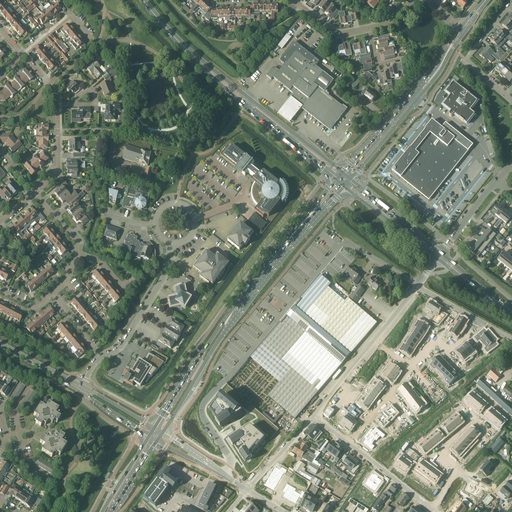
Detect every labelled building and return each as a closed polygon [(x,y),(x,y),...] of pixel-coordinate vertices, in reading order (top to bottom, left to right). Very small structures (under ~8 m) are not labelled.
[(52,0),(53,0),(56,4),(51,7),(56,13),(61,9),(58,6),(61,4),(57,0),(52,0)] [(194,9),(203,0),(202,0),(190,0),(189,1),(192,3),(190,5),(194,9)] [(201,10),(207,4),(203,0),(192,11),(190,13),(192,15),(194,13),(199,8),(201,10)] [(330,5),(327,3),(328,1),(326,0),(323,0),(318,7),(321,10),(320,11),(324,14),(325,12),(330,5)] [(373,10),(379,3),(374,0),(367,0),(365,3),(373,10)] [(463,8),(467,3),(463,0),(458,0),(459,0),(457,3),(463,8)] [(207,4),(201,10),(206,15),(204,17),(209,22),(213,10),(211,9),(212,9),(207,4)] [(253,13),(260,13),(259,4),(253,5),(250,5),(250,10),(250,16),(253,16),(253,13)] [(274,19),(274,13),(278,13),(278,8),(280,8),(279,4),(271,4),(272,13),(272,19),(274,19)] [(324,14),(325,12),(328,15),(327,16),(330,19),(331,18),(334,20),(338,15),(338,13),(339,12),(334,8),(335,6),(331,4),(330,5),(325,12),(324,14)] [(56,13),(51,7),(49,5),(47,7),(46,6),(44,8),(47,11),(52,17),(56,13)] [(5,19),(11,14),(7,9),(1,14),(1,15),(4,19),(5,19)] [(217,18),(223,18),(223,9),(217,9),(217,10),(213,10),(211,19),(217,19),(217,18)] [(250,16),(250,10),(247,10),(247,9),(241,9),(241,18),(250,18),(250,16)] [(47,21),(52,17),(47,11),(42,15),(47,21)] [(345,18),(344,12),(338,13),(341,25),(343,24),(343,25),(348,24),(348,23),(352,22),(352,21),(358,20),(357,14),(350,15),(351,16),(345,18)] [(9,23),(14,18),(11,14),(5,19),(9,23)] [(47,21),(42,15),(40,17),(38,15),(33,19),(38,24),(40,22),(42,25),(47,21)] [(13,28),(18,23),(16,21),(18,19),(16,17),(14,18),(9,23),(12,28),(13,28)] [(501,25),(507,30),(511,34),(511,32),(511,30),(511,29),(511,27),(511,26),(506,21),(501,25)] [(17,32),(22,28),(21,26),(23,25),(20,22),(18,23),(13,28),(12,28),(16,33),(17,33),(17,32)] [(64,35),(72,29),(68,24),(62,29),(60,27),(55,31),(57,34),(61,31),(64,35)] [(17,33),(20,37),(24,34),(26,37),(29,34),(27,31),(26,32),(22,28),(17,32),(17,33)] [(70,39),(76,34),(72,29),(64,35),(63,36),(65,38),(68,36),(70,39)] [(511,38),(509,36),(505,33),(503,35),(498,31),(494,36),(501,41),(501,42),(503,44),(507,39),(511,43),(511,38)] [(72,45),(80,38),(76,34),(70,39),(72,41),(70,43),(72,45)] [(282,49),(290,36),(285,34),(277,47),(282,49)] [(389,39),(387,39),(387,38),(389,37),(388,35),(378,38),(378,41),(379,45),(377,46),(378,50),(384,49),(384,48),(388,47),(388,44),(390,43),(389,39)] [(499,48),(503,44),(501,42),(501,41),(494,36),(490,40),(495,45),(494,48),(503,56),(505,54),(499,48)] [(52,46),(54,44),(48,37),(46,39),(52,46)] [(80,38),(72,45),(74,47),(76,46),(78,48),(83,43),(80,38)] [(359,56),(360,59),(366,58),(370,57),(370,54),(367,55),(364,43),(361,44),(361,43),(357,44),(357,45),(353,46),(354,51),(360,50),(361,55),(359,56)] [(334,81),(320,70),(315,66),(318,63),(294,44),(278,65),(282,68),(279,72),(273,68),(266,77),(270,80),(272,78),(293,94),(283,106),(278,113),(289,122),(295,116),(302,107),(329,129),(345,109),(324,93),(334,81)] [(352,55),(349,44),(347,44),(342,45),(342,46),(338,46),(338,48),(335,48),(336,54),(340,53),(339,52),(345,51),(346,57),(352,55)] [(38,58),(44,53),(40,48),(41,47),(39,45),(35,48),(37,50),(34,53),(38,58)] [(384,48),(384,49),(385,52),(383,53),(384,60),(390,59),(389,56),(394,55),(393,51),(396,51),(395,46),(388,47),(384,48)] [(486,61),(493,53),(487,47),(479,55),(486,61)] [(42,62),(48,57),(50,55),(49,54),(46,56),(44,53),(38,58),(42,62)] [(500,74),(506,67),(508,65),(504,61),(509,55),(506,53),(504,56),(503,57),(501,60),(495,65),(497,67),(495,70),(500,74)] [(46,67),(52,62),(48,57),(42,62),(46,67)] [(366,58),(360,59),(359,59),(360,65),(365,64),(367,69),(365,70),(366,73),(372,72),(371,69),(372,68),(372,64),(371,59),(370,57),(366,58)] [(52,62),(46,67),(50,72),(54,69),(56,71),(60,67),(57,63),(54,65),(52,62)] [(100,67),(95,62),(87,69),(92,75),(93,73),(98,78),(100,76),(100,77),(101,76),(100,76),(106,71),(102,66),(100,67)] [(511,71),(509,70),(511,66),(511,65),(509,63),(508,65),(500,74),(499,75),(502,77),(503,76),(505,78),(511,71)] [(391,79),(395,78),(394,76),(398,75),(396,64),(392,65),(392,67),(388,68),(388,70),(391,79)] [(19,77),(24,84),(29,80),(30,81),(34,78),(26,69),(22,72),(24,75),(23,76),(21,75),(19,77)] [(391,79),(388,70),(384,71),(385,73),(381,74),(378,75),(380,85),(392,83),(391,79)] [(366,83),(371,77),(366,73),(362,79),(366,83)] [(105,96),(110,94),(113,93),(109,82),(111,81),(110,78),(111,78),(108,75),(104,78),(106,81),(107,83),(101,85),(105,96)] [(19,77),(18,76),(17,76),(13,80),(15,82),(14,84),(13,83),(10,85),(16,92),(16,91),(20,88),(21,89),(25,85),(24,84),(19,77)] [(349,76),(343,82),(348,87),(354,81),(349,76)] [(76,86),(72,82),(64,88),(68,93),(71,90),(73,93),(80,88),(77,85),(76,86)] [(463,90),(453,83),(452,85),(451,85),(449,88),(445,93),(450,96),(446,101),(443,106),(451,112),(449,114),(449,115),(449,116),(450,117),(451,117),(452,117),(452,116),(454,115),(459,119),(463,122),(466,125),(474,115),(470,111),(477,102),(470,96),(470,95),(463,90)] [(10,85),(9,84),(4,87),(7,90),(5,91),(4,90),(2,92),(5,101),(11,95),(12,96),(17,93),(16,91),(16,92),(10,85)] [(356,100),(360,94),(354,90),(350,96),(356,100)] [(367,94),(363,91),(361,94),(371,102),(375,97),(369,91),(367,94)] [(105,120),(115,120),(115,111),(120,111),(120,104),(110,104),(110,107),(106,107),(106,114),(105,114),(105,120)] [(72,119),(82,119),(82,113),(90,113),(90,108),(79,108),(79,111),(72,111),(72,119)] [(408,153),(394,171),(398,175),(400,176),(419,191),(425,195),(429,199),(434,193),(435,192),(464,154),(467,151),(468,150),(472,145),(445,123),(440,130),(439,129),(432,129),(411,156),(408,153)] [(46,136),(46,133),(44,133),(44,130),(48,130),(48,125),(36,125),(36,131),(37,130),(37,136),(46,136)] [(6,143),(10,135),(0,135),(0,133),(0,145),(1,145),(1,142),(3,142),(3,143),(6,143)] [(10,135),(6,143),(8,146),(9,145),(11,146),(8,149),(12,153),(21,145),(17,141),(16,142),(12,137),(10,135)] [(478,137),(486,144),(488,142),(480,135),(478,137)] [(37,136),(36,136),(36,142),(38,142),(38,148),(47,148),(47,144),(45,144),(45,142),(48,142),(48,136),(46,136),(37,136)] [(69,147),(79,147),(79,143),(81,143),(81,140),(86,140),(86,138),(75,138),(75,141),(69,141),(69,147)] [(146,166),(150,153),(144,151),(126,145),(122,159),(146,166)] [(262,201),(254,211),(263,218),(265,216),(269,216),(281,202),(279,200),(280,199),(281,198),(281,195),(281,192),(281,190),(280,188),(279,187),(278,185),(279,184),(264,172),(260,174),(258,172),(257,173),(251,169),(254,164),(233,147),(232,148),(229,146),(221,156),(245,176),(249,171),(254,176),(251,181),(261,189),(260,189),(260,191),(259,194),(260,196),(260,198),(264,197),(264,198),(266,200),(264,202),(262,201)] [(79,147),(69,147),(69,153),(74,153),(74,158),(85,158),(85,155),(82,155),(82,151),(79,151),(79,147)] [(39,166),(40,168),(45,164),(43,161),(44,160),(45,161),(48,159),(42,152),(38,156),(37,155),(33,158),(34,160),(34,159),(39,166)] [(40,168),(39,166),(34,159),(34,160),(33,158),(32,158),(33,160),(29,163),(28,162),(24,166),(32,175),(36,171),(34,169),(35,167),(36,169),(39,166),(40,168)] [(67,169),(76,169),(76,166),(81,166),(81,159),(74,159),(74,163),(66,163),(66,169),(67,169)] [(149,181),(152,169),(147,168),(144,180),(149,181)] [(67,169),(67,175),(74,175),(74,178),(81,178),(81,175),(79,175),(79,173),(81,173),(81,169),(76,169),(67,169)] [(6,188),(13,196),(17,192),(13,187),(15,185),(11,179),(8,181),(10,183),(7,185),(9,186),(6,188)] [(58,198),(66,192),(63,189),(67,186),(62,180),(56,186),(59,189),(54,193),(58,198)] [(8,200),(13,196),(6,188),(4,191),(3,189),(0,191),(0,190),(0,195),(1,197),(3,195),(8,200)] [(146,208),(146,207),(147,207),(147,206),(147,205),(147,204),(147,203),(146,202),(148,200),(150,195),(126,188),(125,193),(127,193),(124,208),(131,210),(136,208),(136,209),(137,209),(138,210),(139,210),(140,210),(140,211),(141,211),(142,210),(143,210),(144,210),(145,209),(146,208)] [(66,192),(58,198),(62,203),(68,199),(70,202),(67,205),(68,205),(78,196),(73,190),(68,195),(66,192)] [(115,205),(118,193),(109,190),(109,200),(109,201),(109,202),(110,202),(110,203),(111,204),(112,205),(113,205),(115,205)] [(79,209),(80,209),(75,203),(80,199),(78,196),(68,205),(70,207),(67,210),(72,215),(71,216),(72,215),(79,209)] [(495,215),(505,203),(503,202),(499,206),(497,205),(491,212),(495,215)] [(499,218),(505,211),(503,209),(506,205),(505,203),(495,215),(499,218)] [(502,221),(511,209),(510,208),(507,212),(505,211),(499,218),(502,221)] [(79,209),(80,209),(79,209),(72,215),(71,216),(76,222),(78,220),(83,225),(88,221),(83,215),(79,219),(84,215),(79,209)] [(511,209),(502,221),(506,224),(511,216),(510,215),(511,212),(511,209)] [(28,214),(34,221),(35,223),(39,219),(41,222),(44,219),(39,213),(37,215),(32,210),(28,214)] [(30,225),(34,221),(28,214),(23,218),(30,225)] [(23,218),(23,217),(18,221),(19,222),(25,229),(30,225),(23,218)] [(20,233),(25,229),(19,222),(18,221),(18,222),(14,225),(20,233)] [(245,246),(250,240),(249,238),(253,233),(242,223),(228,241),(239,250),(244,245),(245,246)] [(21,234),(20,233),(14,225),(9,230),(14,235),(17,233),(19,236),(21,234)] [(47,237),(52,232),(48,227),(46,225),(42,229),(44,231),(42,232),(47,237)] [(116,240),(120,231),(107,226),(104,236),(116,240)] [(480,230),(492,240),(495,236),(498,239),(501,236),(493,230),(491,232),(488,229),(486,231),(482,228),(480,230)] [(490,243),(492,240),(480,230),(479,231),(483,235),(482,237),(490,243)] [(56,236),(52,232),(47,237),(50,241),(56,236)] [(209,237),(218,244),(220,241),(211,233),(209,237)] [(136,242),(136,241),(137,237),(129,234),(127,239),(126,239),(125,240),(125,242),(126,242),(123,248),(120,247),(118,251),(130,255),(134,242),(136,242)] [(490,243),(482,237),(480,239),(476,235),(474,237),(486,247),(490,243)] [(20,247),(22,244),(15,236),(13,238),(20,247)] [(60,241),(56,236),(50,241),(50,242),(54,247),(60,241)] [(484,250),(486,247),(474,237),(473,239),(477,242),(476,244),(484,250)] [(146,248),(147,246),(146,246),(147,243),(147,242),(145,240),(143,245),(139,243),(139,242),(136,241),(136,242),(137,243),(136,249),(134,248),(132,256),(140,259),(141,259),(141,257),(144,248),(146,248)] [(60,241),(54,247),(56,250),(54,251),(56,253),(58,251),(64,246),(60,241)] [(141,257),(149,260),(155,257),(154,254),(153,252),(152,249),(150,247),(149,244),(148,243),(147,246),(146,248),(144,248),(141,257)] [(484,250),(476,244),(474,246),(470,243),(469,244),(481,254),(484,250)] [(478,258),(481,254),(469,244),(467,246),(471,249),(470,252),(478,258)] [(64,246),(58,251),(62,255),(60,257),(62,259),(67,255),(65,253),(68,250),(64,246)] [(215,257),(207,250),(203,254),(202,256),(200,257),(199,259),(198,260),(197,262),(196,264),(193,268),(202,274),(200,277),(209,284),(210,283),(213,285),(217,279),(218,279),(218,280),(218,279),(220,277),(221,277),(223,275),(223,274),(224,271),(225,271),(224,270),(224,271),(224,270),(228,264),(226,262),(227,261),(217,254),(215,257)] [(501,264),(511,252),(509,250),(505,254),(503,253),(497,261),(501,264)] [(504,266),(511,259),(509,257),(511,253),(511,252),(501,264),(504,266)] [(351,266),(345,273),(355,279),(352,282),(355,285),(361,279),(357,276),(360,272),(351,266)] [(44,270),(49,276),(54,273),(49,267),(44,270)] [(45,280),(49,276),(44,270),(40,274),(45,280)] [(96,280),(102,275),(98,270),(92,275),(96,280)] [(4,271),(0,278),(6,281),(9,274),(4,271)] [(40,284),(45,280),(40,274),(35,278),(40,284)] [(100,284),(106,279),(102,275),(96,280),(100,284)] [(262,343),(249,357),(279,382),(267,396),(289,415),(294,420),(294,419),(318,392),(319,391),(324,385),(340,366),(348,357),(376,324),(347,298),(343,303),(326,289),(331,284),(320,275),(299,299),(301,300),(281,323),(279,322),(262,343)] [(35,288),(40,284),(35,278),(30,282),(35,288)] [(372,278),(367,285),(372,288),(376,291),(381,284),(372,278)] [(104,289),(110,284),(106,279),(100,284),(104,289)] [(35,288),(30,282),(29,281),(28,282),(27,281),(26,282),(27,283),(25,285),(26,286),(26,287),(30,292),(35,288)] [(108,293),(113,288),(110,284),(104,289),(108,293)] [(184,308),(190,299),(186,296),(184,286),(175,288),(177,294),(175,294),(174,296),(174,298),(169,299),(171,308),(180,305),(184,308)] [(358,286),(350,298),(356,302),(364,290),(358,286)] [(112,298),(117,293),(113,288),(108,293),(112,298)] [(117,293),(112,298),(116,303),(122,298),(117,293)] [(74,308),(80,303),(76,298),(71,303),(74,308)] [(431,302),(427,309),(432,312),(431,314),(435,317),(432,321),(433,322),(431,325),(433,326),(435,328),(445,316),(439,312),(438,312),(440,309),(434,305),(434,304),(431,302)] [(78,312),(84,308),(80,303),(74,308),(78,312)] [(46,310),(52,317),(55,314),(49,308),(46,310)] [(82,317),(88,312),(84,308),(78,312),(82,317)] [(49,319),(52,317),(46,310),(44,313),(49,319)] [(86,322),(92,317),(88,312),(82,317),(86,322)] [(46,322),(49,319),(44,313),(41,315),(46,322)] [(43,324),(46,322),(41,315),(37,318),(43,324)] [(90,326),(96,321),(92,317),(86,322),(90,326)] [(455,320),(453,324),(455,326),(463,331),(464,328),(463,327),(467,322),(459,317),(457,321),(455,320)] [(40,327),(43,324),(37,318),(35,320),(40,327)] [(37,329),(40,327),(35,320),(32,323),(37,329)] [(163,333),(158,341),(171,349),(175,341),(177,342),(180,336),(179,335),(180,333),(184,327),(172,320),(167,328),(168,328),(164,334),(163,333)] [(415,327),(417,329),(425,333),(425,334),(425,333),(426,332),(427,332),(428,331),(428,330),(429,330),(427,328),(426,328),(423,326),(424,326),(425,324),(425,323),(424,322),(420,320),(419,321),(418,322),(418,323),(417,324),(417,325),(416,325),(416,326),(415,327)] [(96,321),(90,326),(94,331),(100,326),(96,321)] [(34,332),(37,329),(32,323),(29,326),(34,332)] [(61,333),(67,328),(63,323),(57,328),(61,333)] [(31,335),(34,332),(29,326),(25,328),(31,335)] [(451,329),(449,333),(456,338),(460,333),(461,334),(463,331),(455,326),(452,330),(451,329)] [(65,338),(71,333),(67,328),(61,333),(65,338)] [(414,332),(414,333),(422,338),(423,337),(422,337),(423,337),(423,336),(424,335),(424,334),(425,334),(425,333),(417,329),(416,330),(415,331),(415,332),(414,332)] [(483,330),(474,338),(477,342),(479,339),(483,344),(492,336),(488,331),(486,333),(483,330)] [(69,342),(74,337),(71,333),(65,338),(69,342)] [(411,337),(411,338),(420,343),(421,342),(421,341),(422,341),(421,340),(422,338),(414,333),(414,334),(413,334),(413,335),(412,336),(411,337)] [(492,336),(483,344),(487,348),(484,350),(487,353),(496,345),(494,342),(496,340),(492,336)] [(72,346),(78,341),(74,337),(69,342),(72,346)] [(408,341),(408,342),(416,347),(417,346),(417,345),(418,346),(418,345),(419,344),(420,343),(411,338),(411,337),(411,338),(410,339),(410,340),(409,340),(409,341),(408,341)] [(77,351),(82,346),(78,341),(72,346),(77,351)] [(405,346),(405,347),(413,351),(413,352),(413,351),(414,350),(415,349),(414,349),(415,349),(415,348),(416,347),(408,342),(408,343),(407,343),(407,344),(406,345),(406,346),(405,346)] [(399,351),(398,352),(403,355),(403,356),(404,356),(405,354),(405,353),(408,355),(409,356),(411,357),(411,356),(412,356),(412,355),(412,356),(413,354),(412,353),(413,352),(413,351),(405,347),(405,346),(403,345),(403,346),(402,346),(402,347),(402,348),(401,347),(401,348),(401,349),(400,349),(401,349),(400,349),(400,350),(399,351)] [(465,345),(462,348),(470,357),(474,354),(475,355),(478,353),(477,352),(476,350),(474,348),(472,350),(467,345),(466,346),(465,345)] [(82,346),(77,351),(80,356),(86,351),(82,346)] [(459,351),(457,352),(462,358),(459,360),(463,365),(466,363),(466,362),(471,358),(470,357),(462,348),(458,350),(459,351)] [(140,359),(133,370),(130,369),(131,368),(124,381),(133,386),(134,383),(140,387),(144,381),(146,382),(146,383),(164,362),(148,353),(143,361),(140,359)] [(432,359),(428,363),(429,365),(430,365),(430,366),(431,366),(431,367),(432,368),(433,369),(434,370),(436,368),(442,362),(442,361),(441,361),(441,360),(442,359),(441,358),(440,358),(440,357),(439,357),(438,358),(437,359),(435,361),(434,361),(433,359),(432,359)] [(389,365),(385,370),(396,378),(399,375),(398,374),(399,372),(394,368),(395,366),(390,362),(388,365),(389,365)] [(436,368),(436,369),(437,369),(437,370),(438,370),(437,370),(438,371),(439,371),(439,372),(446,366),(446,365),(445,365),(444,364),(444,363),(443,362),(442,362),(436,368)] [(502,364),(498,368),(503,372),(507,368),(502,364)] [(439,372),(440,373),(441,374),(442,374),(442,375),(443,375),(442,376),(443,376),(450,370),(449,369),(448,368),(448,367),(447,367),(446,366),(439,372)] [(493,369),(487,375),(496,382),(501,376),(493,369)] [(381,374),(379,377),(384,381),(386,378),(391,382),(393,381),(394,382),(396,378),(385,370),(381,374)] [(443,376),(444,377),(445,378),(446,379),(446,380),(447,380),(453,374),(453,373),(452,372),(451,371),(450,370),(443,376)] [(446,380),(445,381),(445,382),(446,383),(447,384),(448,384),(448,385),(449,386),(450,387),(451,388),(454,385),(456,384),(455,383),(454,382),(453,381),(456,379),(456,378),(457,378),(458,377),(458,376),(457,376),(456,375),(456,374),(455,375),(454,374),(453,374),(447,380),(446,380)] [(0,393),(5,397),(8,392),(11,394),(14,388),(12,386),(9,390),(6,388),(12,378),(10,377),(4,386),(0,393),(0,392),(0,393)] [(376,378),(371,385),(380,392),(383,387),(379,384),(381,382),(376,378)] [(511,406),(481,378),(476,383),(511,415),(511,406)] [(403,388),(398,391),(402,395),(410,389),(411,388),(405,381),(401,385),(403,388)] [(15,402),(25,386),(19,383),(9,399),(15,402)] [(371,385),(367,389),(377,396),(380,392),(371,385)] [(511,398),(511,391),(507,387),(503,391),(511,398)] [(367,389),(364,394),(374,401),(377,396),(367,389)] [(410,389),(402,395),(405,400),(414,393),(410,389)] [(26,409),(36,393),(30,390),(20,405),(26,409)] [(470,396),(466,401),(470,405),(477,398),(479,396),(471,390),(468,394),(470,396)] [(414,393),(405,400),(409,404),(418,396),(414,392),(414,393)] [(364,394),(361,398),(370,405),(374,401),(364,394)] [(218,402),(210,411),(217,422),(216,423),(220,429),(221,428),(231,422),(233,420),(243,413),(223,396),(222,395),(216,401),(218,402)] [(418,396),(409,404),(412,408),(421,401),(418,397),(418,396)] [(361,398),(356,405),(361,409),(363,406),(367,409),(370,405),(361,398)] [(477,398),(470,405),(475,409),(481,401),(477,398)] [(421,401),(412,408),(416,412),(420,409),(422,411),(427,407),(421,401)] [(481,401),(475,409),(479,413),(486,405),(481,401)] [(58,410),(48,403),(44,408),(40,405),(33,416),(38,419),(35,424),(37,425),(40,427),(42,424),(45,426),(46,424),(47,425),(48,425),(49,425),(50,424),(50,423),(52,424),(54,421),(56,423),(60,418),(55,415),(58,410)] [(384,413),(383,414),(388,419),(389,419),(389,418),(390,418),(390,417),(391,417),(391,416),(392,416),(393,417),(393,418),(394,417),(395,416),(396,416),(396,415),(396,416),(397,415),(396,414),(395,413),(393,411),(392,410),(390,408),(390,409),(389,409),(389,410),(388,411),(387,412),(386,412),(385,411),(385,412),(384,413)] [(343,410),(340,413),(345,417),(341,422),(347,426),(345,428),(349,432),(355,425),(351,421),(353,418),(343,410)] [(492,410),(485,418),(490,422),(496,414),(492,410)] [(377,421),(379,423),(380,424),(382,426),(382,427),(383,427),(384,427),(384,426),(385,426),(385,425),(386,424),(385,423),(385,422),(386,422),(386,421),(387,421),(387,420),(388,420),(388,419),(383,414),(382,414),(381,415),(381,416),(380,416),(381,417),(381,418),(380,418),(378,420),(377,421)] [(496,414),(490,422),(494,425),(501,418),(496,414)] [(456,416),(451,420),(458,428),(462,424),(456,416)] [(501,418),(494,425),(499,430),(505,422),(501,418)] [(451,420),(447,423),(453,431),(458,428),(451,420)] [(447,423),(442,427),(449,435),(453,431),(447,423)] [(313,426),(306,435),(312,440),(314,438),(317,440),(322,433),(319,431),(313,426)] [(230,440),(228,441),(233,448),(234,447),(245,462),(245,463),(252,459),(250,456),(265,439),(250,427),(242,432),(239,434),(230,440)] [(371,429),(367,434),(377,441),(380,437),(383,439),(385,436),(376,428),(373,431),(371,429)] [(471,428),(467,433),(474,440),(479,435),(471,428)] [(437,432),(432,436),(438,444),(443,440),(437,432)] [(467,433),(463,437),(471,444),(474,440),(467,433)] [(64,437),(61,435),(59,434),(57,437),(54,435),(53,437),(52,436),(51,436),(50,436),(49,437),(47,437),(45,440),(43,438),(41,441),(39,443),(44,446),(41,451),(51,458),(54,453),(59,456),(66,445),(61,442),(64,437)] [(366,440),(363,443),(369,447),(368,449),(372,453),(374,451),(372,450),(378,443),(376,442),(377,441),(367,434),(364,438),(363,438),(366,440)] [(432,436),(428,439),(434,447),(438,444),(432,436)] [(463,437),(459,441),(467,448),(471,444),(463,437)] [(428,439),(424,443),(430,451),(434,447),(428,439)] [(498,439),(489,450),(494,454),(503,443),(498,439)] [(297,445),(295,449),(303,454),(313,460),(316,456),(306,450),(308,447),(306,446),(307,444),(303,441),(300,447),(297,445)] [(459,441),(456,445),(463,452),(467,448),(459,441)] [(324,449),(322,451),(325,453),(326,451),(331,455),(338,446),(335,443),(334,444),(333,443),(328,448),(326,446),(324,449)] [(424,443),(419,447),(425,455),(430,451),(424,443)] [(456,445),(452,449),(459,456),(463,452),(456,445)] [(331,455),(330,456),(335,459),(334,461),(337,463),(341,458),(338,456),(343,450),(341,449),(342,448),(338,446),(331,455)] [(295,449),(293,453),(298,456),(297,457),(300,459),(301,458),(311,464),(308,469),(311,470),(310,471),(317,475),(322,466),(313,460),(303,454),(295,449)] [(399,461),(395,466),(400,470),(406,462),(407,459),(400,454),(396,459),(399,461)] [(344,455),(337,465),(340,468),(342,465),(346,468),(354,459),(349,455),(347,457),(344,455)] [(51,474),(54,469),(38,459),(35,464),(51,474)] [(346,468),(346,469),(350,473),(350,472),(354,475),(360,467),(357,465),(359,462),(354,459),(346,468)] [(0,466),(0,467),(5,471),(7,468),(9,469),(12,465),(5,461),(4,463),(1,461),(0,461),(0,463),(1,464),(0,466)] [(291,469),(290,470),(308,481),(313,484),(315,481),(314,480),(315,478),(302,471),(305,465),(298,461),(293,470),(291,469)] [(485,465),(480,471),(487,477),(490,473),(489,471),(492,467),(486,461),(484,464),(485,465)] [(406,462),(400,470),(405,473),(411,465),(406,462)] [(423,462),(417,470),(422,474),(428,466),(423,462)] [(428,466),(422,474),(426,477),(432,469),(428,466)] [(275,467),(272,473),(281,478),(284,473),(285,473),(287,470),(282,467),(280,470),(275,467)] [(158,478),(143,498),(155,507),(160,500),(169,489),(168,488),(169,486),(173,489),(178,483),(168,476),(171,472),(165,468),(158,478)] [(44,485),(44,484),(47,479),(31,469),(28,475),(44,485)] [(432,469),(426,477),(430,480),(436,472),(432,469)] [(430,480),(429,482),(436,488),(440,483),(437,481),(441,476),(436,472),(430,480)] [(272,473),(268,479),(277,484),(281,478),(272,473)] [(366,478),(362,483),(365,485),(370,488),(378,477),(375,474),(374,475),(372,474),(368,480),(366,478)] [(378,477),(370,488),(375,492),(372,495),(375,497),(381,489),(378,487),(382,482),(381,481),(382,480),(378,477)] [(511,478),(511,477),(503,486),(511,493),(511,478)] [(268,479),(264,485),(274,491),(277,484),(268,479)] [(210,484),(207,489),(218,494),(220,489),(219,489),(221,486),(215,483),(214,486),(210,484)] [(15,498),(18,492),(20,489),(12,484),(8,492),(10,493),(8,497),(10,498),(11,496),(15,498)] [(284,488),(283,491),(285,493),(283,497),(289,500),(296,489),(287,484),(286,485),(284,488)] [(384,492),(373,508),(378,511),(388,496),(391,497),(398,488),(393,485),(386,494),(384,492)] [(511,493),(503,486),(496,494),(502,500),(505,496),(508,499),(511,494),(511,493)] [(469,487),(466,491),(472,496),(475,492),(480,496),(482,493),(476,488),(474,491),(469,487)] [(207,489),(205,494),(213,498),(216,493),(218,495),(218,494),(207,489)] [(296,489),(289,500),(295,504),(299,497),(302,499),(306,493),(303,491),(301,494),(295,491),(296,489)] [(24,495),(26,491),(23,490),(21,493),(18,492),(15,498),(20,501),(24,495)] [(25,504),(29,498),(26,497),(28,493),(26,491),(24,495),(20,501),(24,504),(24,505),(25,504)] [(305,500),(301,506),(303,507),(303,508),(306,510),(313,499),(314,498),(308,495),(309,494),(306,492),(302,499),(305,500)] [(205,494),(203,499),(212,503),(211,503),(213,498),(205,494)] [(400,497),(395,503),(398,506),(399,504),(403,507),(406,504),(409,499),(403,494),(401,497),(400,497)] [(29,508),(32,505),(35,507),(36,505),(38,506),(41,500),(39,499),(39,500),(36,498),(34,501),(29,498),(25,504),(24,505),(29,508)] [(203,499),(200,504),(204,506),(202,509),(208,511),(209,510),(212,511),(215,505),(212,504),(212,503),(203,499)] [(313,499),(306,510),(309,511),(310,511),(311,511),(312,511),(316,506),(319,508),(322,503),(319,501),(318,502),(313,499)] [(247,504),(244,507),(245,508),(249,511),(258,511),(259,511),(249,503),(248,505),(247,504)]
